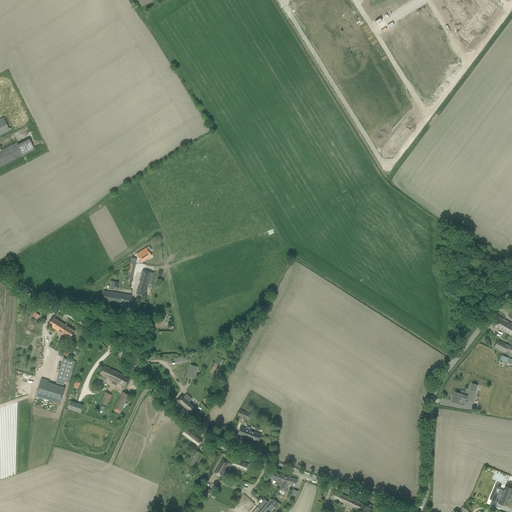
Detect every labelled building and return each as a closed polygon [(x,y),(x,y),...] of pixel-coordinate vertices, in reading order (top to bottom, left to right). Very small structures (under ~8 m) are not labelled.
[(313,0),(306,0),(309,5),(306,7),(310,13),(313,11),(311,8),(316,4),(313,0)] [(390,0),(388,0),(384,2),(390,11),(395,8),(390,0)] [(397,0),(390,0),(395,8),(400,5),(397,0)] [(456,1),(447,7),(449,11),(457,6),(455,2),(456,2),(456,1)] [(382,2),(377,5),(382,14),(388,11),(382,2)] [(488,2),(485,7),(493,13),(496,8),(488,2)] [(300,3),(294,7),(299,15),(305,12),(307,15),(310,13),(306,7),(304,9),(300,3)] [(336,3),(331,7),(332,10),(335,8),(338,13),(347,8),(343,3),(338,6),(336,3)] [(377,5),(371,9),(377,18),(382,14),(377,5)] [(457,6),(449,11),(452,15),(460,10),(457,6)] [(479,10),(477,13),(482,17),(484,14),(489,18),(493,13),(485,7),(481,11),(479,10)] [(347,8),(338,13),(341,18),(339,20),(341,23),(346,19),(344,16),(350,13),(347,8)] [(460,10),(452,15),(455,19),(462,14),(460,10)] [(477,17),(474,22),(482,28),(485,23),(480,19),(482,17),(477,13),(475,15),(477,17)] [(462,14),(455,19),(457,24),(465,19),(462,14)] [(311,23),(306,26),(309,31),(318,26),(315,21),(317,19),(315,16),(310,20),(311,23)] [(353,17),(344,22),(348,28),(357,22),(353,17)] [(357,22),(348,28),(351,33),(348,35),(360,27),(357,22)] [(468,25),(465,27),(471,31),(473,29),(478,33),(482,28),(474,22),(470,26),(468,25)] [(318,26),(309,31),(312,36),(318,33),(319,36),(325,32),(323,29),(321,31),(318,26)] [(360,27),(348,35),(351,40),(360,35),(357,30),(360,28),(360,27)] [(466,32),(462,37),(470,43),(474,38),(469,34),(471,31),(465,27),(463,30),(466,32)] [(321,39),(316,42),(319,47),(328,42),(325,37),(327,35),(325,32),(319,36),(321,39)] [(360,35),(351,40),(354,46),(363,40),(360,35)] [(363,40),(354,46),(358,51),(370,44),(370,43),(367,45),(363,40)] [(328,42),(319,47),(322,52),(328,49),(329,52),(335,48),(333,45),(331,47),(328,42)] [(370,44),(358,51),(361,49),(364,54),(373,49),(370,44)] [(331,55),(326,58),(329,63),(338,58),(335,53),(337,51),(335,48),(329,52),(331,55)] [(373,49),(364,54),(368,60),(377,54),(373,49)] [(338,58),(329,63),(332,68),(338,65),(339,68),(345,64),(343,61),(341,63),(338,58)] [(341,71),(336,74),(339,79),(348,74),(344,69),(347,67),(345,64),(339,68),(341,71)] [(348,74),(339,79),(342,84),(348,81),(349,84),(355,80),(353,77),(351,79),(348,74)] [(8,129),(3,117),(0,118),(0,135),(11,130),(10,128),(8,129)] [(29,139),(19,144),(25,154),(34,150),(29,139)] [(18,142),(0,151),(0,167),(25,154),(19,144),(18,142)] [(146,248),(137,255),(142,262),(151,256),(149,252),(146,248)] [(128,275),(127,278),(132,280),(133,277),(137,259),(132,258),(128,275)] [(154,273),(142,270),(136,294),(145,296),(148,284),(152,284),(154,273)] [(103,291),(102,295),(102,300),(130,305),(131,295),(103,291)] [(165,317),(160,314),(154,325),(160,328),(165,317)] [(53,317),(50,321),(48,324),(59,331),(58,332),(69,339),(75,331),(53,317)] [(499,317),(494,326),(498,328),(511,336),(511,324),(503,319),(499,317)] [(506,353),(506,352),(511,355),(511,347),(498,340),(494,348),(506,353)] [(63,355),(70,357),(70,355),(71,350),(66,348),(63,355)] [(180,357),(175,359),(176,364),(180,363),(179,361),(187,359),(186,356),(180,357)] [(75,362),(63,358),(57,379),(68,382),(75,362)] [(194,378),(197,367),(190,365),(187,375),(194,378)] [(104,366),(102,370),(100,374),(113,381),(111,385),(115,387),(117,383),(126,387),(130,378),(110,369),(104,366)] [(41,379),(36,396),(60,403),(65,388),(48,383),(49,381),(41,379)] [(452,397),(451,402),(456,403),(458,404),(460,397),(473,401),(477,385),(472,384),(468,396),(455,392),(454,396),(453,398),(452,397)] [(105,392),(101,403),(107,405),(108,401),(109,402),(112,395),(105,392)] [(115,407),(121,411),(129,395),(123,392),(115,407)] [(182,395),(177,401),(190,412),(195,406),(189,402),(192,399),(186,394),(184,397),(182,395)] [(83,405),(71,401),(68,409),(80,413),(83,405)] [(252,414),(240,409),(237,416),(249,420),(252,414)] [(240,427),(240,429),(238,434),(259,442),(261,435),(250,430),(251,428),(246,426),(246,429),(240,427)] [(186,428),(183,432),(182,434),(197,447),(202,441),(186,428)] [(188,462),(193,465),(199,453),(194,450),(188,462)] [(223,459),(214,473),(218,476),(218,475),(220,476),(224,470),(221,468),(223,465),(226,466),(231,468),(231,466),(246,472),(248,465),(234,459),(232,464),(228,463),(228,462),(223,459)] [(280,486),(284,475),(278,473),(277,473),(274,472),(272,478),(275,479),(275,480),(277,480),(275,484),(280,486)] [(284,475),(280,486),(279,489),(286,491),(287,487),(288,484),(295,487),(298,480),(284,475)] [(491,494),(489,499),(491,500),(493,501),(492,501),(493,502),(493,501),(497,503),(505,506),(506,502),(507,502),(508,501),(508,500),(509,499),(509,498),(511,490),(511,489),(509,488),(508,488),(505,487),(505,486),(503,491),(500,489),(500,488),(499,488),(499,487),(498,487),(497,487),(497,488),(496,488),(497,488),(499,489),(497,496),(494,495),(491,494)] [(333,491),(331,495),(330,498),(360,511),(363,504),(333,491)] [(261,505),(259,507),(263,511),(265,508),(269,503),(264,499),(260,504),(261,505)] [(269,505),(266,509),(269,511),(270,511),(273,508),(274,508),(278,503),(278,502),(273,499),(269,505)]
